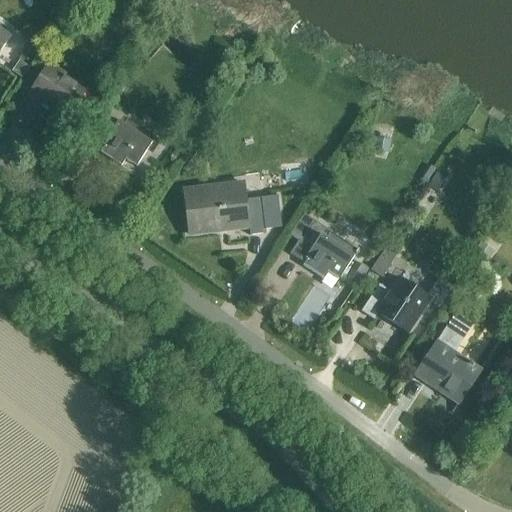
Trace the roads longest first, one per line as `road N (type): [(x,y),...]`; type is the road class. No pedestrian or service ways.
road 1 (residential): [(484,511),(0,168)]
road 2 (unclassified): [(338,511),(251,421),(0,242)]
